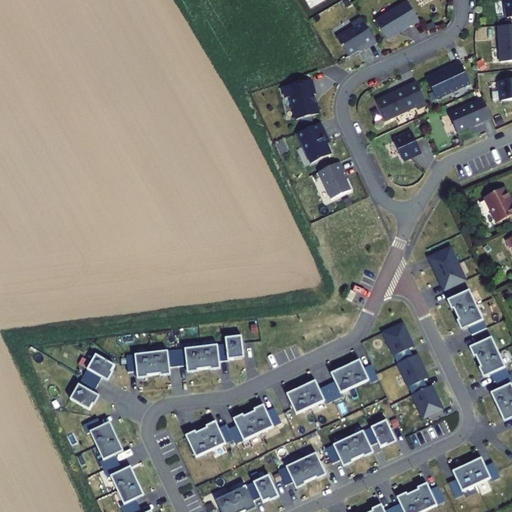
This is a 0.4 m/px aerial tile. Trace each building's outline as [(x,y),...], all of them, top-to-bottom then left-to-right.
[(511,0),(502,0),(503,5),(505,5),(507,18),(511,17),(511,0)] [(420,22),(407,1),(375,21),(387,40),(404,28),(405,29),(411,25),(412,27),(420,22)] [(353,27),(336,38),(348,57),(363,47),(365,50),(377,43),(361,18),(352,24),(353,27)] [(511,25),(500,27),(503,63),(511,61),(511,25)] [(427,79),(437,100),(471,84),(461,62),(453,65),(454,67),(427,79)] [(511,79),(501,81),(504,101),(511,99),(511,79)] [(311,80),(282,87),(285,99),(290,98),(295,120),(319,115),(316,104),(314,102),(313,96),(315,95),(311,80)] [(416,82),(377,101),(386,121),(416,107),(418,110),(427,105),(416,82)] [(491,118),(483,99),(449,114),(457,133),(491,118)] [(321,123),(298,134),(312,164),(332,155),(323,134),(325,133),(321,123)] [(410,159),(422,153),(412,133),(394,141),(403,160),(409,157),(410,159)] [(318,173),(331,200),(351,191),(346,180),(344,179),(342,175),(345,174),(340,163),(318,173)] [(509,218),(510,220),(511,218),(511,202),(505,188),(484,198),(497,224),(509,218)] [(446,291),(466,281),(450,247),(428,258),(440,283),(442,282),(446,291)] [(487,330),(470,290),(448,301),(452,310),(454,309),(459,321),(457,322),(462,331),(468,328),(472,337),(487,330)] [(356,293),(351,291),(347,299),(351,302),(356,293)] [(403,324),(383,333),(422,420),(441,411),(435,398),(436,398),(431,387),(426,389),(423,382),(427,380),(421,367),(422,366),(417,355),(412,358),(409,350),(412,349),(407,335),(408,335),(403,324)] [(226,345),(127,357),(129,374),(137,373),(138,380),(149,378),(148,376),(160,375),(160,377),(171,376),(170,368),(187,366),(188,374),(199,372),(198,370),(210,369),(210,371),(221,370),(220,362),(245,358),(242,337),(225,338),(226,345)] [(492,339),(469,349),(473,358),(475,357),(480,369),(479,370),(483,379),(489,376),(493,384),(497,382),(500,390),(492,393),(505,422),(511,418),(511,376),(511,375),(508,377),(492,339)] [(256,351),(262,365),(280,357),(274,343),(256,351)] [(96,355),(70,400),(90,411),(93,405),(95,406),(100,397),(94,393),(102,378),(108,382),(114,373),(112,372),(115,366),(96,355)] [(287,395),(296,415),(324,402),(326,405),(343,397),(342,394),(369,381),(370,384),(379,380),(372,365),(364,369),(360,361),(331,374),(335,382),(320,390),(316,381),(287,395)] [(186,436),(196,458),(234,440),(236,445),(244,441),(282,423),(275,408),(267,412),(264,405),(254,410),(255,412),(234,421),(237,426),(229,430),(227,425),(219,429),(216,422),(206,427),(207,428),(196,433),(196,432),(186,436)] [(102,426),(98,419),(83,426),(88,435),(91,433),(103,460),(100,462),(108,479),(111,477),(124,504),(121,506),(123,511),(152,511),(149,511),(141,511),(136,500),(145,496),(131,467),(123,471),(116,456),(124,452),(111,423),(102,426)] [(386,420),(325,449),(332,464),(340,460),(344,468),(354,463),(353,461),(363,456),(364,458),(374,453),(371,447),(378,443),(380,448),(386,445),(387,447),(397,442),(386,420)] [(316,453),(278,471),(285,486),(293,483),(296,489),(306,485),(305,483),(315,478),(316,480),(327,475),(316,453)] [(457,480),(449,484),(456,499),(464,494),(463,491),(490,479),(492,482),(501,478),(494,463),(486,466),(482,458),(453,472),(457,480)] [(269,475),(216,500),(221,511),(243,511),(246,511),(248,511),(256,508),(253,501),(261,498),(263,503),(269,500),(270,502),(279,497),(269,475)] [(423,511),(445,502),(438,487),(430,491),(427,484),(417,489),(418,490),(408,495),(407,493),(397,498),(400,505),(384,511),(381,505),(371,510),(372,511),(371,511),(423,511)]
